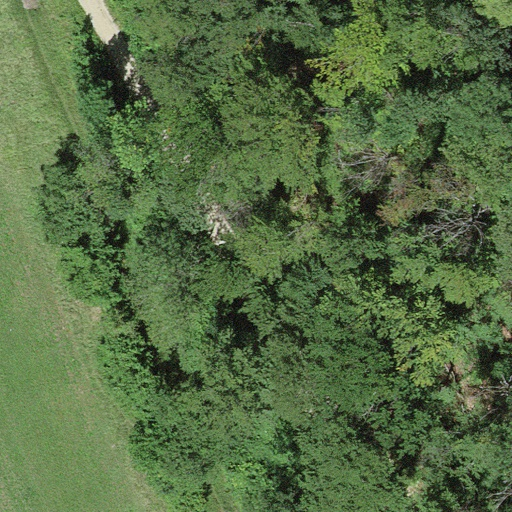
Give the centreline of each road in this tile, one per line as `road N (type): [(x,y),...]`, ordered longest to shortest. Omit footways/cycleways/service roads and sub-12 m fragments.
road 1 (track): [(26,0),(50,70),(264,511)]
road 2 (track): [(179,180),(379,511)]
road 3 (track): [(179,180),(83,0)]
